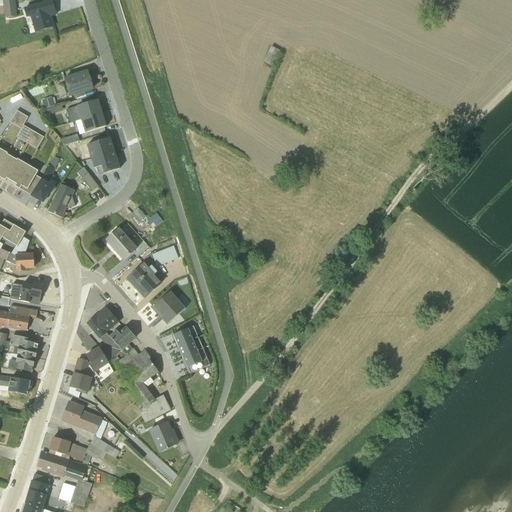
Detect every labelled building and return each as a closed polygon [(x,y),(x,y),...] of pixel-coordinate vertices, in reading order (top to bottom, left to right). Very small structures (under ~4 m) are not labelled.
[(14,0),(11,0),(0,1),(0,15),(4,15),(5,19),(17,17),(14,0)] [(30,18),(35,33),(53,28),(50,18),(56,16),(51,2),(24,11),(26,19),(30,18)] [(64,80),(70,97),(92,90),(92,88),(92,86),(91,82),(90,82),(87,73),(64,80)] [(42,101),(45,110),(54,107),(52,98),(42,101)] [(80,121),(102,114),(97,100),(75,107),(76,108),(74,113),(78,116),(80,121)] [(63,111),(61,106),(42,112),(44,117),(63,111)] [(21,130),(28,118),(16,112),(10,123),(21,130)] [(79,136),(106,127),(102,114),(80,121),(75,122),(79,136)] [(17,138),(28,144),(34,133),(23,126),(17,138)] [(43,138),(34,133),(28,144),(36,149),(43,138)] [(63,138),(65,144),(80,140),(78,133),(63,138)] [(87,146),(91,160),(114,153),(109,139),(87,146)] [(114,153),(91,160),(94,169),(96,169),(98,176),(119,170),(114,153)] [(17,161),(7,155),(0,166),(0,178),(5,182),(7,180),(17,161)] [(50,180),(60,160),(53,156),(41,180),(30,197),(43,204),(48,195),(50,195),(55,188),(54,187),(56,183),(50,180)] [(27,166),(18,160),(17,161),(7,180),(16,185),(27,166)] [(85,170),(79,163),(71,169),(77,177),(85,170)] [(16,185),(15,187),(30,197),(41,180),(35,176),(38,172),(27,166),(16,185)] [(87,175),(82,178),(91,192),(97,188),(87,175)] [(72,199),(75,192),(60,185),(48,213),(61,218),(65,209),(67,210),(75,207),(72,199)] [(0,226),(0,241),(7,231),(10,232),(14,226),(4,220),(0,226)] [(7,231),(2,238),(17,247),(25,233),(14,226),(10,232),(7,231)] [(118,229),(105,241),(123,261),(137,249),(130,242),(138,235),(133,231),(126,238),(118,229)] [(157,268),(178,259),(173,247),(152,256),(157,268)] [(34,269),(33,254),(15,255),(1,249),(0,250),(0,269),(4,260),(15,266),(15,273),(26,272),(26,270),(34,269)] [(144,265),(127,279),(144,298),(162,284),(144,265)] [(185,309),(170,292),(153,308),(162,318),(161,319),(167,325),(185,309)] [(35,320),(37,312),(10,306),(7,329),(26,332),(29,319),(30,319),(35,320)] [(105,309),(87,324),(99,340),(101,339),(104,344),(109,339),(110,338),(106,334),(117,323),(105,309)] [(0,328),(7,329),(9,313),(0,311),(0,328)] [(210,366),(207,360),(193,327),(173,336),(189,374),(190,374),(194,372),(210,366)] [(125,356),(130,361),(138,356),(133,349),(132,349),(129,345),(136,339),(125,328),(119,334),(117,332),(109,339),(121,351),(125,356)] [(34,345),(35,344),(30,343),(31,340),(11,336),(9,343),(5,342),(7,335),(0,333),(0,354),(35,360),(37,351),(37,350),(37,345),(34,345)] [(121,351),(109,339),(104,344),(107,348),(102,352),(108,361),(121,351)] [(78,359),(74,374),(91,379),(93,379),(97,376),(95,373),(109,363),(108,361),(102,352),(99,348),(86,356),(90,363),(78,359)] [(150,358),(145,351),(138,356),(130,361),(117,371),(131,391),(129,393),(132,398),(147,391),(146,389),(153,383),(150,379),(158,372),(148,360),(150,358)] [(3,355),(1,365),(8,367),(8,369),(21,373),(21,371),(31,372),(32,368),(33,368),(35,360),(3,355)] [(117,371),(130,361),(125,356),(114,364),(117,371)] [(86,396),(91,379),(74,374),(70,388),(76,390),(76,392),(86,396)] [(0,391),(9,392),(28,396),(30,381),(0,377),(0,391)] [(139,412),(145,424),(171,411),(163,396),(154,400),(147,391),(132,398),(138,405),(141,403),(144,409),(139,412)] [(84,409),(69,403),(61,421),(95,435),(95,438),(100,441),(107,423),(101,421),(102,419),(83,411),(84,409)] [(167,423),(149,430),(159,453),(176,445),(167,423)] [(61,440),(52,438),(48,451),(69,456),(68,461),(88,467),(91,457),(97,461),(99,458),(87,450),(76,446),(76,445),(71,443),(71,440),(62,438),(61,440)] [(94,438),(90,444),(115,459),(119,452),(94,438)] [(87,450),(99,458),(103,459),(106,454),(90,444),(87,450)] [(41,471),(63,478),(69,456),(50,451),(49,454),(41,452),(36,467),(42,469),(41,471)] [(91,468),(68,461),(63,477),(77,482),(75,488),(70,502),(83,507),(92,485),(87,483),(91,468)] [(44,478),(34,475),(25,505),(43,510),(49,487),(48,486),(50,481),(44,479),(44,478)] [(70,503),(75,488),(63,484),(58,499),(70,503)] [(96,504),(97,502),(94,501),(93,505),(89,503),(87,508),(95,511),(97,504),(96,504)]
